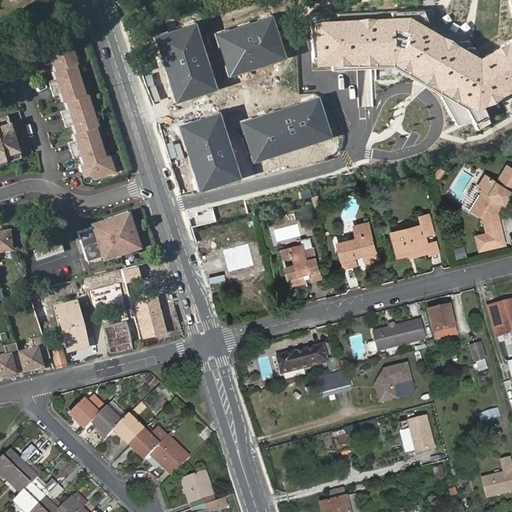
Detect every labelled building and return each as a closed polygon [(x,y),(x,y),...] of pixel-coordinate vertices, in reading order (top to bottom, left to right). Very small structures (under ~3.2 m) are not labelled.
[(406,15),(313,17),(315,63),(399,61),(477,110),(511,91),(511,0),(507,0),(511,22),(511,38),(478,59),(406,15)] [(136,7),(139,15),(147,13),(144,4),(136,7)] [(268,13),(211,33),(226,76),(283,57),(268,13)] [(194,21),(151,35),(173,102),(216,88),(194,21)] [(74,48),(45,56),(47,64),(56,62),(58,69),(77,64),(79,63),(74,48)] [(50,80),(53,88),(82,79),(77,64),(58,69),(57,70),(59,77),(50,80)] [(53,88),(55,96),(64,93),(66,101),(68,100),(86,95),(82,79),(53,88)] [(68,100),(71,108),(62,111),(64,118),(93,110),(89,94),(68,100)] [(317,96),(238,122),(252,163),(331,137),(317,96)] [(218,109),(175,123),(197,190),(240,176),(218,109)] [(22,110),(0,116),(0,163),(36,152),(22,110)] [(96,126),(98,125),(93,110),(64,118),(67,126),(76,124),(78,131),(96,126)] [(78,131),(76,132),(78,140),(69,143),(72,150),(100,141),(96,126),(78,131)] [(74,158),(83,155),(85,163),(105,157),(100,141),(72,150),(74,158)] [(92,170),(94,177),(114,171),(109,155),(105,157),(85,163),(81,165),(83,172),(92,170)] [(484,191),(476,204),(486,210),(487,215),(483,217),(491,248),(506,245),(497,213),(511,189),(511,167),(508,165),(497,182),(486,175),(479,187),(484,191)] [(142,247),(131,212),(94,224),(95,227),(80,232),(89,261),(104,256),(105,259),(142,247)] [(392,232),(398,257),(412,253),(413,256),(430,252),(431,254),(440,252),(437,241),(428,244),(426,235),(435,233),(430,214),(421,216),(423,225),(392,232)] [(339,243),(345,268),(357,265),(355,257),(365,254),(367,263),(379,260),(369,222),(355,226),(358,238),(339,243)] [(267,294),(242,226),(220,234),(244,302),(267,294)] [(0,231),(0,248),(12,247),(10,230),(0,231)] [(311,236),(301,239),(303,245),(304,249),(313,246),(311,236)] [(303,245),(281,250),(284,260),(294,257),(295,264),(286,267),(291,286),(307,282),(306,278),(311,277),(311,281),(322,278),(313,246),(304,249),(303,245)] [(157,295),(130,302),(141,339),(167,332),(157,295)] [(56,303),(66,342),(86,338),(80,317),(81,316),(77,299),(56,303)] [(511,300),(501,303),(503,309),(504,314),(508,313),(511,322),(511,326),(511,300)] [(501,303),(500,304),(488,306),(496,336),(511,331),(511,326),(511,322),(508,313),(504,314),(503,309),(501,303)] [(429,311),(435,337),(457,332),(451,306),(429,311)] [(376,341),(378,350),(426,339),(422,320),(373,331),(376,341)] [(111,354),(134,349),(126,323),(112,326),(112,323),(105,325),(106,328),(104,329),(111,354)] [(21,368),(41,363),(40,359),(51,356),(44,334),(30,338),(33,347),(17,352),(21,364),(21,368)] [(359,335),(349,337),(353,356),(363,354),(359,335)] [(86,338),(66,342),(68,349),(88,344),(86,338)] [(433,346),(431,339),(423,341),(425,348),(433,346)] [(378,350),(376,341),(367,343),(366,345),(367,351),(370,352),(378,350)] [(0,372),(13,370),(12,366),(21,364),(17,352),(15,342),(3,345),(5,355),(0,355),(0,372)] [(470,346),(475,360),(485,357),(481,343),(470,346)] [(278,356),(282,373),(328,361),(323,345),(278,356)] [(52,349),(57,366),(67,363),(62,346),(52,349)] [(328,359),(331,372),(342,369),(339,357),(328,359)] [(480,372),(490,369),(487,360),(477,363),(480,372)] [(374,384),(379,403),(398,398),(394,387),(396,384),(413,380),(409,362),(384,368),(374,384)] [(150,381),(155,377),(150,372),(146,376),(150,381)] [(166,385),(162,381),(156,388),(160,392),(166,385)] [(70,411),(86,427),(93,419),(100,412),(106,406),(94,395),(88,401),(84,397),(70,411)] [(123,421),(107,405),(100,412),(93,419),(108,435),(115,428),(123,421)] [(145,429),(129,413),(123,421),(115,428),(131,443),(145,429)] [(428,423),(410,427),(416,451),(434,447),(428,423)] [(153,432),(147,426),(145,429),(151,435),(153,432)] [(145,429),(131,443),(145,458),(151,453),(167,437),(158,428),(153,432),(151,435),(145,429)] [(173,474),(191,457),(169,435),(167,437),(151,453),(173,474)] [(463,437),(465,446),(472,444),(470,435),(463,437)] [(187,449),(193,455),(204,443),(198,437),(187,449)] [(0,471),(9,480),(38,450),(33,445),(24,454),(26,456),(23,459),(11,448),(0,459),(0,471)] [(34,483),(40,477),(30,467),(33,464),(35,465),(44,455),(38,450),(9,480),(23,494),(34,483)] [(511,464),(510,457),(501,459),(504,471),(482,477),(487,497),(511,490),(511,464)] [(43,473),(35,465),(33,464),(30,467),(40,477),(43,473)] [(193,508),(205,504),(202,497),(213,493),(214,493),(206,471),(183,478),(193,508)] [(27,511),(31,511),(59,484),(55,479),(45,488),(47,490),(44,493),(34,483),(23,494),(16,500),(27,511)] [(65,489),(59,484),(31,511),(58,511),(61,510),(51,501),(54,497),(56,499),(65,489)] [(79,491),(74,497),(84,507),(90,502),(79,491)] [(213,493),(202,497),(205,504),(215,500),(213,493)] [(322,503),(323,511),(351,511),(348,496),(322,503)] [(89,511),(84,507),(74,497),(61,510),(58,511),(89,511)] [(205,504),(193,508),(194,511),(207,511),(223,506),(221,499),(215,500),(205,504)]
